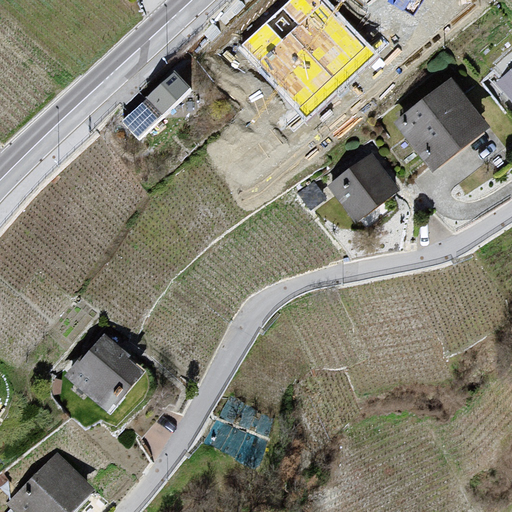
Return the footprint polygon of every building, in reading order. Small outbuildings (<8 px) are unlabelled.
[(511,69),(498,83),(511,97),(511,69)] [(191,89),(174,70),(123,117),(140,135),(191,89)] [(489,124),(449,74),(393,118),(432,168),(489,124)] [(398,188),(370,151),(326,183),(354,221),(398,188)] [(147,370),(101,331),(66,372),(112,411),(147,370)] [(70,511),(94,488),(57,452),(7,503),(16,511),(70,511)]
